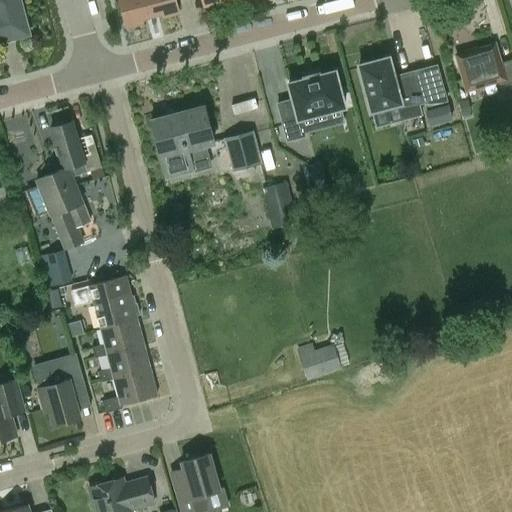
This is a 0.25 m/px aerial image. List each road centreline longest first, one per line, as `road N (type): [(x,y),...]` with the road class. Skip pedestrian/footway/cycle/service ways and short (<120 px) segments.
road 1 (residential): [(0,474),(196,421),(95,72)]
road 2 (residential): [(95,72),(371,0)]
